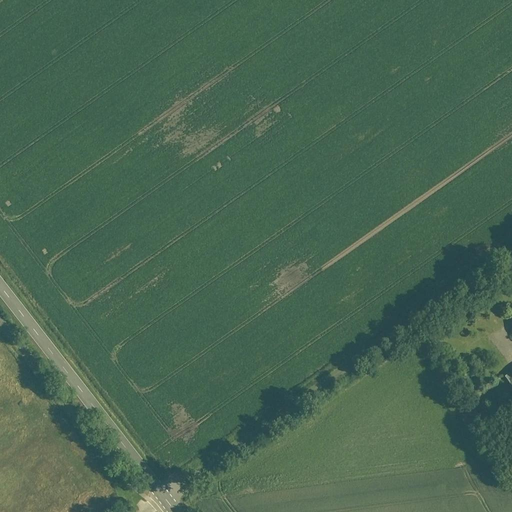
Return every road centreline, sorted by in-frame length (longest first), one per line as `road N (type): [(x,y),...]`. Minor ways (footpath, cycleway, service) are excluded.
road 1 (unclassified): [(163,498),(511,249)]
road 2 (tertiary): [(163,498),(0,287)]
